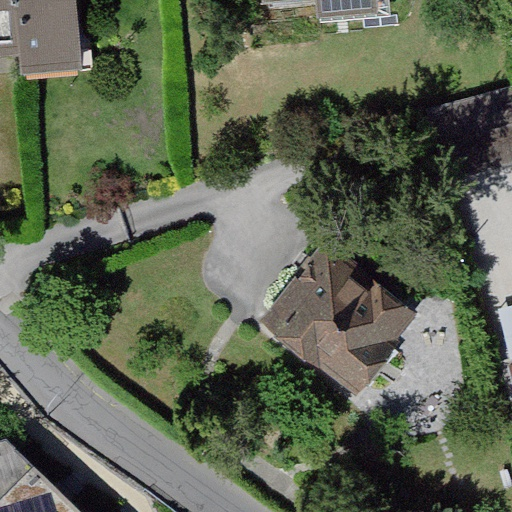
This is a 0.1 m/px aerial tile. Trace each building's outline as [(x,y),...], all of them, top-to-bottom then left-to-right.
[(57,0),(0,0),(5,85),(62,81),(57,0)] [(236,0),(238,14),(296,10),(295,0),(236,0)] [(350,0),(295,0),(296,10),(298,24),(353,20),(350,0)] [(417,106),(437,185),(511,165),(511,88),(510,82),(417,106)] [(356,134),(272,154),(279,189),(365,166),(356,134)] [(511,242),(496,246),(511,311),(511,242)] [(306,246),(248,325),(335,388),(393,309),(306,246)] [(44,511),(0,484),(0,511),(44,511)]
